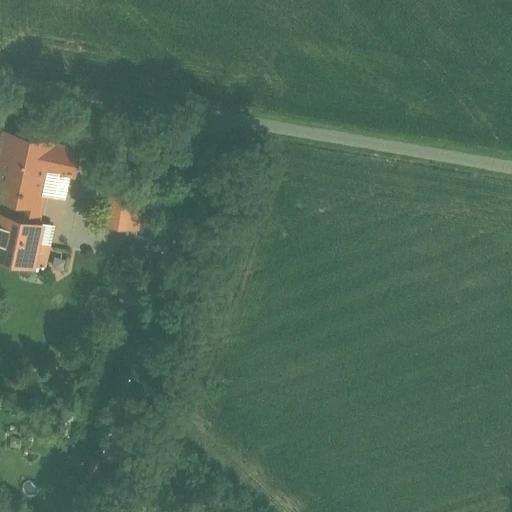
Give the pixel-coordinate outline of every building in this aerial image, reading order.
[(113,118),(74,110),(70,127),(110,135),(113,118)] [(80,149),(8,133),(0,172),(0,193),(26,199),(43,203),(43,201),(50,168),(75,174),(80,149)] [(154,182),(111,176),(107,204),(150,211),(154,182)] [(22,215),(1,211),(0,215),(0,257),(29,264),(34,240),(40,241),(45,220),(40,219),(44,202),(43,201),(43,203),(26,199),(22,215)] [(150,211),(107,204),(105,216),(148,222),(150,211)] [(129,342),(111,407),(141,415),(159,350),(129,342)] [(103,458),(83,454),(79,478),(114,485),(118,463),(117,463),(122,437),(108,434),(103,458)]
